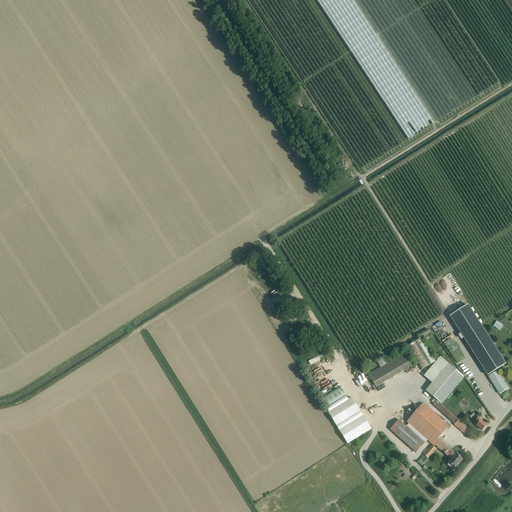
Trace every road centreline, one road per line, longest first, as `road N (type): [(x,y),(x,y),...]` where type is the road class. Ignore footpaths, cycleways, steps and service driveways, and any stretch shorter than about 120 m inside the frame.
road 1 (track): [(0,408),(267,247),(260,236),(511,84)]
road 2 (unclassified): [(431,511),(511,405)]
road 3 (track): [(337,355),(267,247)]
